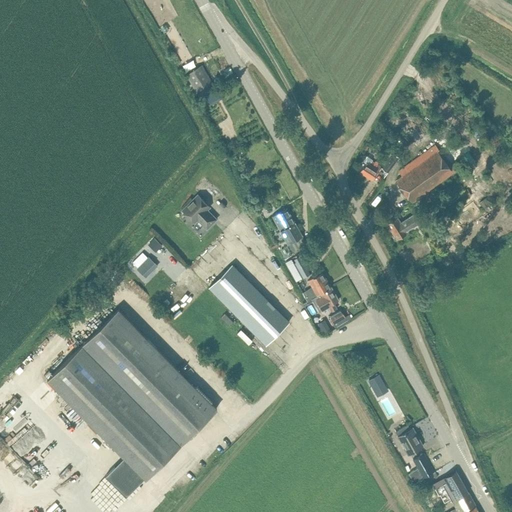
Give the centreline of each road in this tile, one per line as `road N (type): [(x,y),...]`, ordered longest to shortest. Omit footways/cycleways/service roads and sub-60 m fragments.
road 1 (tertiary): [(460,460),(214,23)]
road 2 (unclassified): [(460,460),(459,440),(392,277),(335,165)]
road 3 (unknown): [(323,346),(140,493),(121,498),(93,475)]
road 4 (unclassified): [(335,165),(444,0)]
road 5 (unclassified): [(335,165),(238,40),(214,23)]
road 6 (unknown): [(93,475),(97,462),(31,374),(66,330)]
road 7 (unknown): [(323,346),(241,229)]
road 8 (track): [(236,0),(295,111)]
